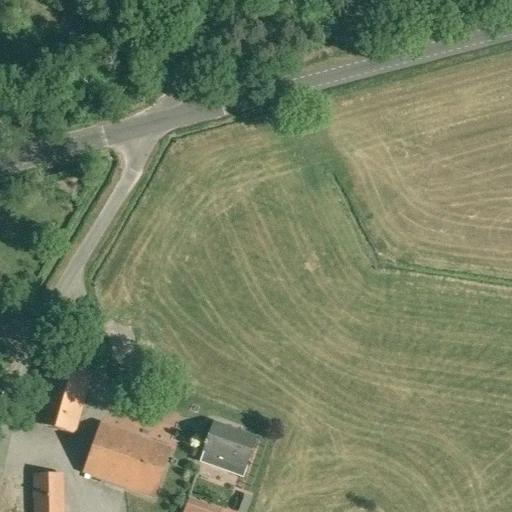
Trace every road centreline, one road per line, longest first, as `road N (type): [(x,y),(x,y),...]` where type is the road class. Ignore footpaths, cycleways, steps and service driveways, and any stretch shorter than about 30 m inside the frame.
road 1 (tertiary): [(160,120),(511,28)]
road 2 (unclassified): [(0,414),(22,355),(160,120)]
road 3 (tertiary): [(0,160),(160,120)]
road 4 (unclassified): [(160,120),(229,0)]
